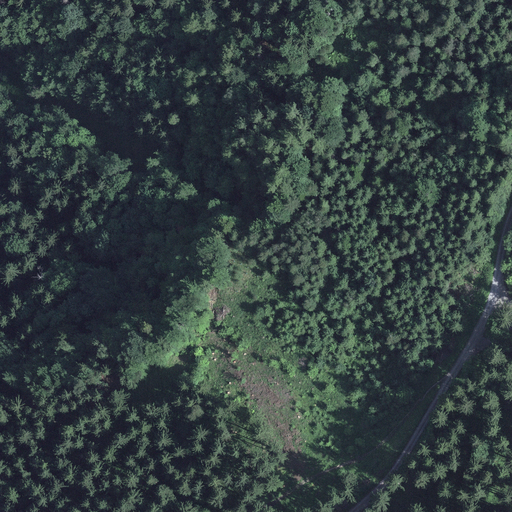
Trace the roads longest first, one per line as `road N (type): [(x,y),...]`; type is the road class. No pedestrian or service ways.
road 1 (track): [(468,354),(361,511)]
road 2 (track): [(511,214),(477,340),(511,320)]
